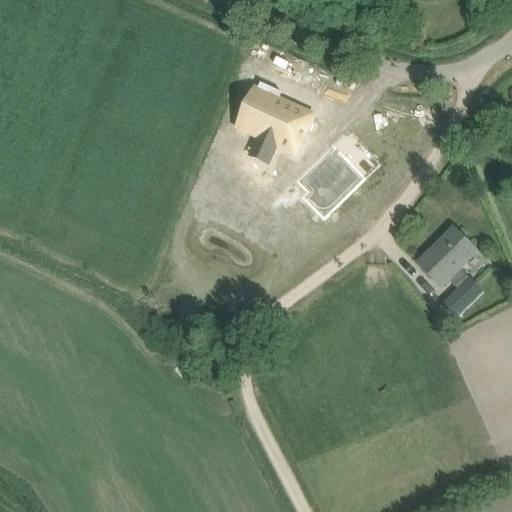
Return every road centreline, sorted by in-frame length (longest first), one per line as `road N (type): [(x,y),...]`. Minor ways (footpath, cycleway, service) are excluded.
road 1 (track): [(480,62),(442,154),(407,201),(263,322),(249,344),(247,392),(304,511)]
road 2 (unclassified): [(480,62),(434,73),(382,65),(227,0)]
